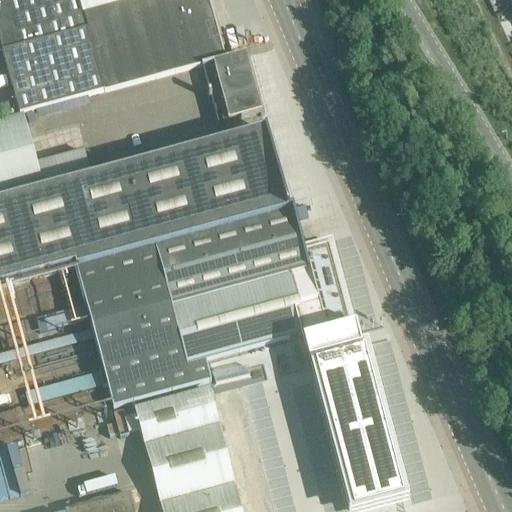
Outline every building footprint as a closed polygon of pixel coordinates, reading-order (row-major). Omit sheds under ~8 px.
[(76,0),(0,0),(0,53),(13,102),(0,105),(0,121),(102,94),(76,0)] [(212,18),(206,0),(77,0),(82,18),(83,18),(103,94),(200,69),(224,63),(220,49),(222,48),(214,17),(212,18)] [(224,63),(200,69),(208,96),(206,96),(208,102),(210,101),(218,127),(219,127),(215,114),(219,113),(222,126),(260,114),(243,57),(224,63)] [(0,290),(56,275),(75,270),(292,214),(271,134),(256,137),(92,181),(84,152),(36,166),(23,121),(0,126),(0,290)] [(79,127),(31,139),(36,159),(84,147),(79,127)] [(299,339),(323,333),(303,257),(292,214),(75,270),(111,410),(209,384),(204,364),(299,339)] [(323,333),(299,339),(307,369),(314,367),(352,511),(362,511),(403,501),(364,353),(354,355),(327,251),(303,257),(323,333)] [(238,511),(207,393),(134,413),(160,511),(238,511)] [(33,454),(0,454),(0,476),(34,475),(33,454)] [(133,511),(129,494),(66,511),(65,511),(133,511)]
